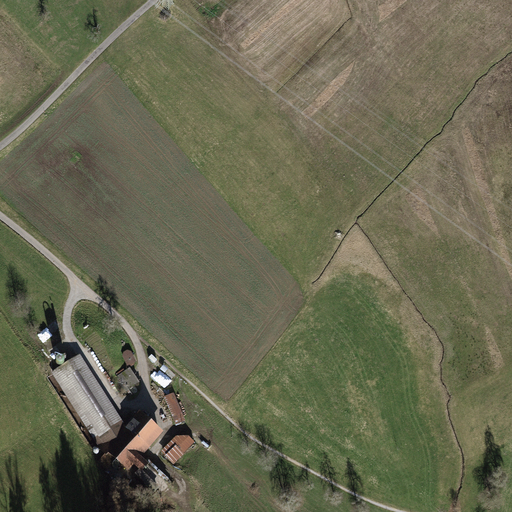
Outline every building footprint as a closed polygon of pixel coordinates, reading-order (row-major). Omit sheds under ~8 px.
[(124,356),(129,364),(133,362),(131,358),(132,355),(131,352),(128,352),(125,353),(124,356)] [(119,422),(79,358),(55,373),(96,437),(119,422)] [(118,377),(126,390),(139,382),(130,369),(118,377)] [(176,424),(187,420),(175,392),(165,396),(176,424)] [(109,452),(126,468),(132,462),(141,470),(147,464),(138,456),(159,432),(140,414),(126,429),(120,423),(100,449),(106,455),(109,452)] [(100,449),(120,423),(119,422),(96,437),(100,449)] [(189,437),(176,437),(162,451),(173,463),(190,447),(192,448),(196,444),(189,437)] [(147,464),(141,470),(137,475),(160,496),(172,483),(149,462),(147,464)]
